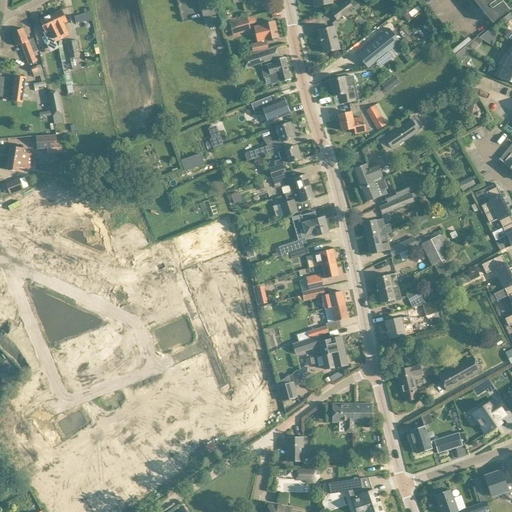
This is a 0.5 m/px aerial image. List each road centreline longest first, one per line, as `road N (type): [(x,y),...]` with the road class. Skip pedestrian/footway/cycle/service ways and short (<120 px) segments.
road 1 (tertiary): [(373,367),(286,0)]
road 2 (residential): [(154,368),(207,344),(168,247),(116,269)]
road 3 (residential): [(64,405),(9,265)]
road 4 (unclassified): [(267,439),(155,511)]
road 5 (unclassified): [(373,367),(267,439)]
road 6 (tertiary): [(403,485),(373,367)]
